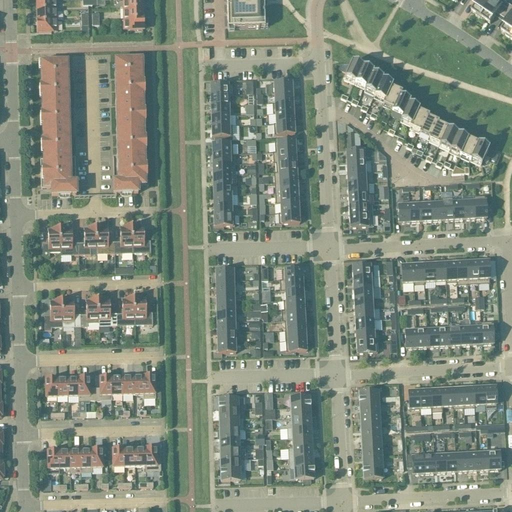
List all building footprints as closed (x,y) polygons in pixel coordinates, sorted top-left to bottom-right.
[(141,0),(122,1),(123,10),(142,10),(141,0)] [(226,0),(227,31),(264,30),(263,0),(226,0)] [(474,0),(478,2),(471,12),(480,18),(492,0),(474,0)] [(500,0),(492,0),(480,18),(490,25),(497,15),(502,18),(510,6),(500,0)] [(57,12),(56,2),(37,3),(37,13),(57,12)] [(511,34),(511,7),(510,6),(502,18),(507,22),(501,32),(510,38),(511,34)] [(123,10),(123,20),(144,20),(142,20),(142,10),(123,10)] [(37,22),(36,22),(36,23),(57,22),(57,12),(37,13),(37,22)] [(123,31),(144,31),(144,20),(123,20),(123,31)] [(57,33),(57,22),(36,23),(37,33),(57,33)] [(119,158),(112,158),(113,195),(119,195),(119,196),(120,196),(120,195),(131,195),(132,195),(138,195),(137,188),(148,187),(147,158),(144,158),(144,150),(140,150),(140,140),(143,140),(143,123),(139,123),(139,112),(143,112),(142,95),(139,95),(138,85),(142,85),(141,68),(138,68),(138,62),(117,62),(119,158)] [(363,68),(352,63),(344,80),(355,84),(354,85),(355,85),(363,68)] [(68,159),(66,64),(44,64),(44,70),(41,70),(41,87),(45,87),(45,98),(42,98),(42,115),(46,115),(46,125),(42,125),(43,143),(46,142),(47,153),(43,153),(43,161),(40,161),(40,190),(51,190),(52,197),(57,197),(58,197),(69,197),(71,197),(76,196),(75,159),(68,159)] [(373,73),(363,68),(355,85),(365,89),(366,90),(372,75),(373,73)] [(383,80),(372,75),(366,90),(365,89),(364,91),(365,91),(364,94),(373,99),(374,98),(382,81),(383,80)] [(391,90),(392,86),(382,81),(374,98),(384,102),(385,103),(391,90)] [(274,96),(292,95),(292,84),(271,85),(272,96),(274,96)] [(228,98),(233,98),(233,86),(210,87),(210,98),(228,97),(228,98)] [(400,98),(401,94),(391,90),(385,103),(384,102),(382,106),(393,111),(394,111),(400,98)] [(274,96),(274,105),(274,106),(293,105),(292,95),(274,96)] [(229,107),(228,98),(228,97),(210,98),(210,108),(229,107)] [(409,105),(410,102),(400,98),(394,111),(393,111),(391,114),(401,119),(402,119),(409,105)] [(293,105),(274,106),(274,105),(272,105),(273,117),(275,117),(275,116),(293,115),(293,105)] [(418,113),(419,110),(409,105),(402,119),(401,119),(400,122),(410,126),(411,127),(418,113)] [(229,118),(229,107),(210,108),(211,118),(229,118)] [(427,119),(428,118),(418,113),(411,127),(410,126),(409,129),(420,134),(427,119)] [(294,125),(293,115),(275,116),(275,117),(276,126),(294,125)] [(229,127),(229,118),(211,118),(211,128),(229,128),(229,127)] [(437,125),(438,124),(427,119),(420,134),(419,136),(429,140),(430,141),(437,125)] [(294,125),(276,126),(273,126),(274,137),(294,136),(294,125)] [(447,131),(447,130),(437,125),(430,141),(429,140),(429,142),(439,146),(440,147),(447,131)] [(229,127),(229,128),(211,128),(211,139),(232,138),(232,127),(229,127)] [(457,136),(458,135),(447,131),(440,147),(439,146),(439,147),(449,152),(450,152),(457,136)] [(354,135),(346,135),(347,149),(354,148),(354,135)] [(460,157),(468,141),(457,136),(450,152),(449,152),(459,157),(460,157)] [(470,161),(477,145),(468,141),(460,157),(459,157),(470,162),(471,161),(470,161)] [(275,154),(275,155),(295,154),(295,143),(276,144),(274,144),(275,154)] [(481,166),(489,149),(478,144),(477,145),(470,161),(471,161),(481,166)] [(232,156),(232,145),(211,146),(212,157),(232,156)] [(386,163),(386,159),(378,152),(378,163),(386,163)] [(496,163),(498,157),(487,152),(485,158),(496,163)] [(346,165),(364,164),(364,153),(345,154),(346,165)] [(275,154),(272,154),(273,165),(278,165),(296,164),(295,154),(275,155),(275,154)] [(233,167),(232,156),(212,157),(212,167),(230,166),(230,167),(233,167)] [(296,164),(278,165),(278,174),(278,175),(296,174),(296,164)] [(365,174),(364,164),(346,165),(347,176),(365,175),(365,174)] [(231,176),(230,167),(230,166),(212,167),(212,177),(231,177),(231,176)] [(278,174),(273,175),(274,185),(297,184),(296,174),(278,175),(278,174)] [(365,174),(365,175),(347,176),(347,187),(368,185),(367,174),(365,174)] [(231,176),(231,177),(212,177),(213,187),(231,187),(236,187),(235,176),(231,176)] [(298,194),(297,184),(274,185),(275,196),(298,194)] [(368,196),(368,185),(347,187),(348,197),(368,196)] [(231,197),(231,187),(213,187),(213,197),(231,197)] [(298,204),(298,194),(275,196),(275,206),(280,206),(280,205),(298,204)] [(369,207),(368,196),(348,197),(348,208),(369,207)] [(231,207),(231,197),(213,197),(213,208),(231,207)] [(474,222),(485,221),(484,198),(473,199),(473,203),(474,222)] [(442,223),(453,223),(451,200),(441,200),(441,205),(442,223)] [(451,200),(453,223),(463,222),(462,204),(453,205),(452,200),(451,200)] [(463,222),(474,222),(473,203),(462,204),(463,222)] [(298,204),(280,205),(280,206),(280,215),(280,216),(299,215),(298,204)] [(410,225),(408,204),(397,205),(399,226),(410,225)] [(420,225),(419,206),(409,207),(409,204),(408,204),(410,225),(420,225)] [(442,223),(441,205),(430,206),(431,224),(442,223)] [(430,206),(419,206),(420,225),(431,224),(430,206)] [(232,217),(231,207),(213,208),(213,218),(232,217)] [(372,218),(371,207),(369,207),(348,208),(349,219),(372,218)] [(280,215),(278,215),(279,226),(299,225),(299,215),(280,216),(280,215)] [(232,217),(213,218),(214,229),(234,228),(234,217),(232,217)] [(372,218),(349,219),(350,230),(373,229),(372,218)] [(114,256),(132,256),(131,228),(121,228),(121,229),(120,229),(120,244),(114,244),(114,256)] [(132,256),(150,255),(150,243),(144,243),(143,228),(142,228),(131,228),(132,256)] [(90,257),(90,251),(96,250),(95,229),(85,229),(85,230),(84,230),(84,245),(78,245),(78,257),(90,257)] [(106,229),(95,229),(96,250),(96,257),(114,256),(114,244),(108,244),(107,229),(106,229)] [(49,255),(60,254),(59,230),(50,230),(50,231),(48,231),(48,246),(42,246),(42,258),(49,258),(49,255)] [(59,230),(60,254),(60,258),(78,257),(78,245),(72,245),(71,230),(69,230),(59,230)] [(476,264),(478,287),(489,286),(488,263),(476,264)] [(467,287),(466,264),(455,265),(456,285),(456,288),(467,287)] [(476,264),(466,264),(467,287),(478,287),(476,264)] [(433,266),(434,284),(445,284),(444,265),(433,266)] [(444,265),(445,284),(445,286),(456,285),(455,265),(444,265)] [(433,266),(423,267),(424,287),(425,287),(424,285),(434,284),(433,266)] [(413,285),(412,267),(401,268),(402,286),(413,285)] [(412,267),(413,285),(413,288),(424,287),(423,267),(412,267)] [(352,269),(352,280),(373,279),(372,268),(352,269)] [(302,281),(302,271),(281,272),(282,282),(302,281)] [(236,283),(236,272),(215,273),(215,283),(233,283),(236,283)] [(353,291),(371,290),(374,290),(373,279),(352,280),(353,291)] [(282,282),(279,282),(280,293),(285,293),(303,292),(302,281),(282,282)] [(234,293),(233,283),(215,283),(215,294),(234,293)] [(372,300),(371,290),(353,291),(353,302),(372,301),(372,300)] [(285,293),(285,302),(285,303),(303,302),(303,292),(285,293)] [(234,303),(234,293),(215,294),(216,304),(234,303)] [(262,294),(262,304),(270,303),(269,293),(262,294)] [(144,299),(134,300),(134,328),(152,327),(152,315),(146,315),(145,300),(144,300),(144,299)] [(98,325),(98,329),(116,328),(116,316),(110,316),(109,301),(108,301),(108,300),(98,301),(98,325)] [(116,316),(116,328),(134,328),(134,300),(123,300),(123,301),(122,301),(122,316),(116,316)] [(372,300),(372,301),(353,302),(354,312),(372,311),(372,312),(375,312),(374,300),(372,300)] [(71,301),(62,302),(62,330),(80,329),(80,317),(74,317),(73,302),(71,302),(71,301)] [(87,329),(87,326),(98,325),(98,301),(87,301),(87,302),(86,302),(86,317),(80,317),(80,329),(87,329)] [(50,318),(44,318),(44,333),(51,333),(51,330),(62,330),(62,302),(52,302),(52,303),(50,303),(50,318)] [(285,302),(283,302),(283,311),(281,311),(281,313),(304,312),(303,302),(285,303),(285,302)] [(234,313),(234,303),(216,304),(216,314),(234,314),(234,313)] [(373,322),(372,312),(372,311),(354,312),(355,323),(373,322)] [(305,322),(304,312),(281,313),(281,322),(284,322),(284,323),(305,322)] [(234,313),(234,314),(216,314),(216,324),(237,324),(237,323),(237,313),(234,313)] [(305,332),(305,322),(284,323),(284,333),(305,332)] [(374,332),(373,322),(355,323),(355,334),(374,333),(374,332)] [(237,323),(237,324),(216,324),(217,334),(237,334),(240,334),(239,323),(237,323)] [(480,324),(480,329),(481,348),(493,347),(491,324),(480,324)] [(458,326),(447,326),(448,331),(449,349),(459,349),(458,326)] [(459,326),(458,326),(459,349),(470,348),(469,330),(459,330),(459,326)] [(426,330),(427,350),(438,350),(437,329),(426,330)] [(438,329),(437,329),(438,350),(449,349),(448,331),(438,332),(438,329)] [(480,329),(469,330),(470,348),(481,348),(480,329)] [(416,351),(415,330),(415,333),(404,333),(405,352),(416,351)] [(427,350),(426,330),(415,330),(416,351),(427,350)] [(306,342),(305,332),(284,333),(285,344),(306,342)] [(374,332),(374,333),(355,334),(356,345),(379,343),(378,332),(374,332)] [(237,345),(237,334),(217,334),(217,345),(235,344),(235,345),(237,345)] [(306,352),(306,342),(285,344),(285,353),(306,352)] [(379,343),(356,345),(356,356),(377,355),(377,344),(379,344),(379,343)] [(235,355),(235,345),(235,344),(217,345),(217,355),(235,355)] [(143,379),(132,379),(133,397),(143,397),(143,378),(143,379)] [(143,401),(144,401),(155,401),(155,388),(154,388),(154,378),(143,378),(143,397),(143,401)] [(95,390),(95,403),(112,402),(112,398),(111,398),(111,379),(99,379),(100,390),(95,390)] [(111,398),(112,398),(122,397),(121,379),(111,380),(111,379),(111,398)] [(121,379),(122,397),(133,397),(132,379),(121,379)] [(77,381),(67,381),(68,399),(78,398),(78,380),(77,380),(77,381)] [(78,403),(79,403),(95,403),(95,390),(89,390),(89,380),(78,380),(78,398),(78,403)] [(46,399),(57,399),(56,381),(45,381),(46,399)] [(57,381),(56,381),(57,399),(68,399),(67,381),(57,381)] [(484,408),(483,389),(473,390),(474,411),(474,408),(484,408)] [(495,389),(483,389),(484,408),(484,412),(496,412),(495,389)] [(473,390),(462,391),(463,411),(474,411),(473,390)] [(451,391),(440,392),(441,415),(442,415),(442,410),(452,409),(451,391)] [(452,412),(463,411),(462,391),(451,391),(452,409),(452,412)] [(429,392),(419,393),(420,411),(430,411),(429,392)] [(440,392),(429,392),(430,411),(430,415),(441,415),(440,392)] [(409,412),(420,411),(419,393),(408,394),(409,412)] [(378,394),(359,395),(359,406),(378,405),(378,394)] [(309,409),(309,399),(290,400),(290,410),(309,409)] [(238,411),(237,400),(218,401),(219,411),(238,411)] [(378,405),(359,406),(360,417),(379,416),(378,405)] [(310,419),(309,409),(290,410),(291,420),(310,419)] [(238,421),(238,411),(219,411),(219,422),(238,421)] [(379,416),(360,417),(360,427),(379,426),(379,416)] [(310,430),(310,419),(291,420),(291,430),(287,431),(310,430)] [(238,421),(219,422),(219,432),(238,431),(238,432),(243,432),(243,421),(238,421)] [(379,426),(360,427),(361,438),(380,437),(379,426)] [(311,440),(310,430),(287,431),(287,441),(311,440)] [(238,442),(238,432),(238,431),(219,432),(219,442),(238,442)] [(380,437),(361,438),(361,449),(381,448),(380,437)] [(312,450),(311,440),(287,441),(292,441),(292,451),(288,451),(312,450)] [(239,452),(238,442),(219,442),(220,452),(239,452)] [(381,448),(361,449),(362,460),(381,459),(381,448)] [(145,473),(146,473),(145,450),(145,451),(134,451),(135,469),(145,469),(145,473)] [(156,461),(156,450),(145,450),(146,473),(160,473),(160,460),(156,461)] [(312,460),(312,450),(288,451),(288,461),(312,460)] [(102,470),(102,451),(91,452),(91,470),(92,470),(102,470)] [(113,469),(124,469),(123,451),(112,451),(113,469)] [(123,451),(124,469),(135,469),(134,451),(124,451),(123,451)] [(90,452),(79,453),(80,475),(92,475),(92,470),(91,470),(91,452),(90,452)] [(239,462),(239,452),(220,452),(220,462),(239,462)] [(47,453),(47,476),(59,476),(59,471),(58,453),(47,453)] [(59,453),(58,453),(59,471),(69,471),(69,453),(59,453)] [(69,475),(70,475),(80,475),(79,453),(69,453),(69,471),(69,475)] [(477,453),(465,454),(465,456),(466,474),(477,474),(476,456),(477,455),(477,453)] [(455,454),(444,455),(445,476),(456,475),(455,457),(455,454)] [(499,454),(487,455),(488,473),(500,473),(499,454)] [(444,455),(433,456),(434,476),(445,476),(444,455)] [(487,455),(477,455),(476,456),(477,474),(488,473),(487,455)] [(412,470),(412,477),(423,477),(422,456),(406,457),(407,470),(412,470)] [(433,456),(422,456),(423,477),(434,476),(433,456)] [(465,456),(455,457),(456,475),(466,474),(465,456)] [(381,459),(362,460),(363,471),(382,470),(381,459)] [(313,470),(312,460),(288,461),(289,472),(294,471),(313,470)] [(239,462),(220,462),(220,473),(239,472),(244,472),(244,461),(239,462)] [(313,481),(313,470),(294,471),(294,482),(313,481)] [(382,470),(363,471),(363,482),(382,481),(382,470)] [(240,483),(239,472),(220,473),(220,483),(240,483)]
